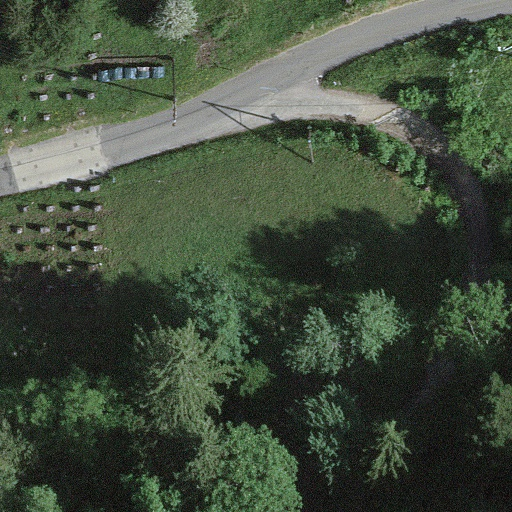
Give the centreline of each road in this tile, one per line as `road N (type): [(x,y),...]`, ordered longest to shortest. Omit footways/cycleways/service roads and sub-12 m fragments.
road 1 (unclassified): [(0,174),(158,132),(226,108),(330,49),(497,0)]
road 2 (track): [(469,320),(484,252),(482,209),(458,167),(385,115),(252,90)]
road 3 (track): [(360,511),(469,320)]
